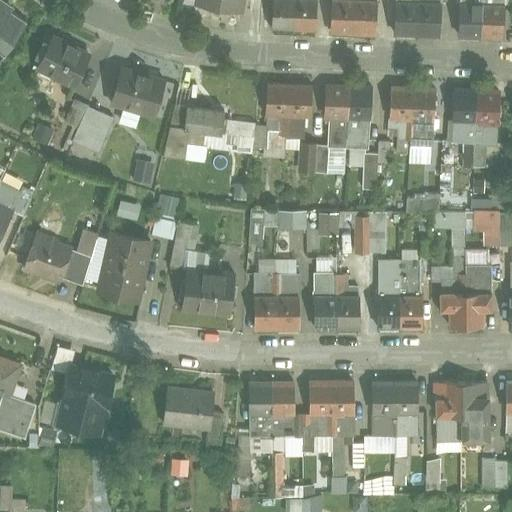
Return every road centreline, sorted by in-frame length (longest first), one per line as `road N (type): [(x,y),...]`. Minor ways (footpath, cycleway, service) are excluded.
road 1 (residential): [(511,347),(247,349),(102,329),(0,295)]
road 2 (residential): [(511,56),(200,44),(133,28),(82,0)]
